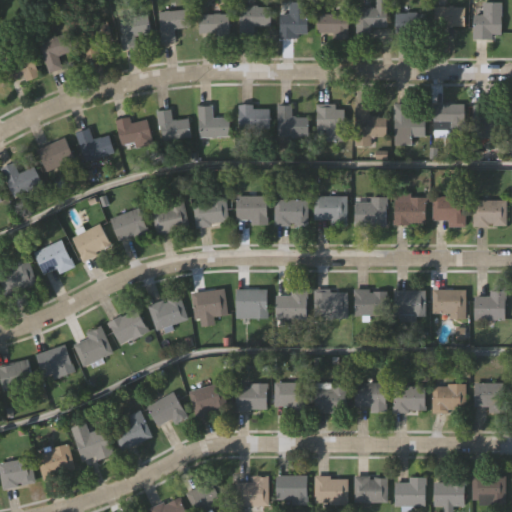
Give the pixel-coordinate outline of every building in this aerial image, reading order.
[(375,7),(375,0),(386,0),(386,26),(367,26),(367,36),(356,36),(356,7),(375,7)] [(301,18),(305,18),(304,36),(280,36),(282,2),(302,3),(301,18)] [(473,2),(501,2),(501,34),(493,34),(493,38),(473,38),(473,2)] [(271,32),(240,32),(240,6),(271,6),(271,32)] [(464,6),(464,26),(442,26),(442,6),(464,6)] [(190,27),(175,28),(175,41),(160,42),(158,11),(189,9),(190,27)] [(394,32),(394,11),(425,11),(425,32),(394,32)] [(347,38),(320,38),(320,22),(315,22),(315,12),(347,12),(347,38)] [(198,13),(228,13),(228,34),(198,34),(198,13)] [(121,48),(119,17),(148,15),(149,33),(135,34),(136,48),(121,48)] [(62,67),(47,72),(38,41),(69,31),(75,49),(58,54),(62,67)] [(30,51),(39,75),(20,82),(11,58),(30,51)] [(412,144),(393,144),(393,102),(408,103),(408,116),(425,116),(424,135),(412,135),(412,144)] [(465,103),(465,126),(433,126),(433,103),(465,103)] [(238,129),(238,104),(269,104),(269,129),(238,129)] [(291,104),(291,115),(308,115),(308,137),(275,136),(275,104),(291,104)] [(369,104),(369,115),(386,115),(386,136),(370,136),(370,144),(356,144),(356,104),(369,104)] [(229,136),(198,136),(198,105),(212,105),(212,117),(229,116),(229,136)] [(345,140),(317,140),(317,106),(345,106),(345,140)] [(157,109),(170,109),(171,119),(189,118),(190,138),(158,139),(157,109)] [(507,136),(474,136),(474,110),(507,110),(507,136)] [(152,137),(120,145),(114,119),(129,116),(131,122),(147,118),(152,137)] [(83,160),(76,131),(90,128),(92,138),(112,134),(116,152),(83,160)] [(36,149),(64,137),(74,159),(46,171),(36,149)] [(41,182),(13,196),(0,170),(0,167),(12,162),(18,173),(33,166),(41,182)] [(425,194),(425,224),(393,224),(393,194),(425,194)] [(266,195),(266,222),(235,222),(235,195),(266,195)] [(346,222),(313,222),(313,195),(346,195),(346,222)] [(354,225),(354,200),(369,200),(369,196),(386,196),(386,225),(354,225)] [(465,196),(465,226),(447,226),(447,220),(431,220),(431,196),(465,196)] [(150,212),(178,198),(190,221),(161,235),(150,212)] [(227,223),(194,224),(192,199),(225,198),(227,223)] [(307,224),(274,224),(274,199),(307,199),(307,224)] [(506,199),(506,225),(473,225),(473,199),(506,199)] [(118,239),(109,218),(137,207),(149,235),(133,241),(130,234),(118,239)] [(71,238),(98,223),(111,245),(84,260),(71,238)] [(73,266),(59,273),(56,266),(43,272),(33,252),(61,239),(73,266)] [(0,279),(0,268),(28,259),(36,284),(4,294),(0,279)] [(235,288),(266,288),(266,318),(235,318),(235,288)] [(290,294),(290,288),(307,288),(307,318),(275,318),(275,294),(290,294)] [(426,288),(426,314),(393,314),(393,288),(426,288)] [(466,288),(466,316),(431,316),(431,288),(466,288)] [(192,291),(224,289),(226,314),(213,316),(214,324),(195,326),(192,291)] [(354,315),(354,290),(387,290),(387,315),(354,315)] [(474,295),(488,295),(488,290),(505,290),(505,320),(474,320),(474,295)] [(313,291),(347,291),(347,316),(313,316),(313,291)] [(147,305),(179,294),(187,318),(156,329),(147,305)] [(108,320),(137,308),(147,332),(118,344),(108,320)] [(87,336),(85,332),(100,326),(113,352),(83,366),(72,343),(87,336)] [(73,371),(44,379),(37,352),(66,344),(73,371)] [(33,383),(2,389),(0,377),(0,364),(28,359),(33,383)] [(220,382),(226,406),(194,414),(188,390),(220,382)] [(306,382),(306,410),(290,410),(290,406),(273,406),(273,382),(306,382)] [(348,411),(313,411),(313,386),(329,386),(329,382),(348,382),(348,411)] [(385,382),(385,410),(356,410),(356,382),(385,382)] [(504,382),(504,409),(474,409),(474,382),(504,382)] [(235,409),(235,383),(266,383),(266,409),(235,409)] [(436,410),(436,384),(466,384),(466,410),(436,410)] [(425,386),(425,411),(392,411),(392,386),(425,386)] [(186,414),(160,430),(146,406),(172,391),(186,414)] [(112,423),(140,411),(151,436),(123,449),(112,423)] [(104,427),(110,454),(81,462),(72,425),(85,422),(88,431),(104,427)] [(35,453),(71,443),(78,469),(42,480),(35,453)] [(0,481),(0,461),(30,457),(34,483),(1,488),(0,481)] [(448,481),(448,474),(464,474),(464,505),(433,505),(433,481),(448,481)] [(307,504),(276,503),(276,475),(307,475),(307,504)] [(267,476),(268,505),(239,505),(239,476),(267,476)] [(347,476),(347,504),(314,504),(314,476),(347,476)] [(353,502),(353,476),(387,476),(387,502),(353,502)] [(395,481),(407,481),(407,476),(425,477),(425,505),(395,505),(395,481)] [(505,476),(505,504),(471,504),(471,476),(505,476)] [(203,511),(194,511),(185,491),(216,477),(227,502),(203,511)] [(184,511),(152,511),(151,504),(181,498),(184,511)]
